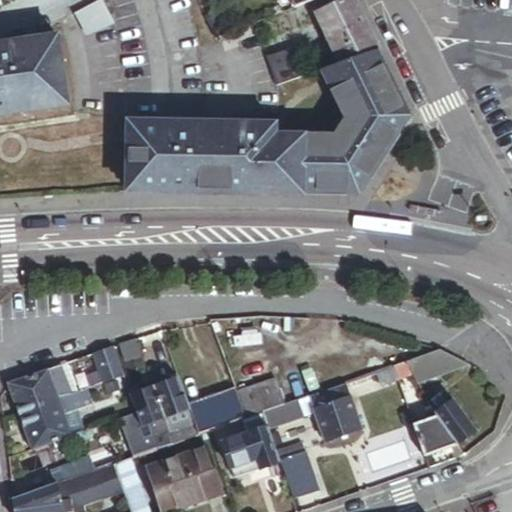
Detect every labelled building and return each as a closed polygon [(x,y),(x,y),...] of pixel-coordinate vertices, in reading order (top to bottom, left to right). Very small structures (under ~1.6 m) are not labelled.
[(296,16),(323,5),(332,0),(287,0),(288,1),(296,16)] [(373,60),(379,58),(352,3),(315,21),(338,72),(373,60)] [(214,47),(226,42),(216,19),(204,24),(214,47)] [(0,129),(72,121),(63,52),(0,59),(0,129)] [(269,78),(302,67),(298,55),(265,66),(269,78)] [(276,192),(348,188),(404,124),(373,60),(338,72),(321,78),(343,125),(333,137),(273,141),(273,131),(128,141),(131,189),(131,204),(275,194),(276,192)] [(275,94),(307,83),(302,67),(269,78),(275,94)] [(124,364),(139,359),(134,347),(120,352),(124,364)] [(103,390),(125,382),(115,354),(93,361),(103,390)] [(415,384),(417,389),(469,370),(440,358),(406,370),(415,384)] [(76,395),(68,370),(47,377),(53,393),(60,391),(68,394),(69,397),(76,395)] [(411,385),(415,384),(406,370),(393,374),(396,381),(405,378),(411,385)] [(386,384),(396,381),(393,374),(384,377),(386,384)] [(76,395),(69,397),(68,394),(60,391),(53,393),(47,377),(8,391),(19,420),(77,399),(76,395)] [(189,417),(187,412),(178,385),(153,394),(164,425),(189,417)] [(261,420),(270,417),(284,412),(275,386),(236,400),(245,426),(250,424),(261,420)] [(309,403),(314,417),(349,406),(344,391),(309,403)] [(131,402),(139,399),(137,393),(129,396),(131,402)] [(142,433),(164,425),(153,394),(139,399),(131,402),(142,433)] [(198,442),(245,426),(236,400),(234,395),(187,412),(189,417),(194,431),(198,442)] [(31,457),(71,443),(61,416),(69,413),(73,408),(72,405),(78,402),(77,399),(19,420),(23,433),(31,457)] [(445,414),(452,409),(445,400),(438,405),(445,414)] [(90,437),(78,402),(72,405),(73,408),(69,413),(61,416),(71,443),(90,437)] [(315,419),(314,417),(309,403),(293,408),(299,424),(315,419)] [(457,452),(475,439),(452,409),(445,414),(438,405),(433,409),(440,420),(438,422),(457,452)] [(324,448),(360,437),(349,406),(314,417),(315,419),(324,448)] [(263,427),(273,423),(270,417),(261,420),(263,427)] [(265,431),(263,427),(261,420),(250,424),(253,432),(259,434),(265,431)] [(424,464),(457,452),(438,422),(413,431),(424,464)] [(169,440),(173,451),(198,442),(194,431),(169,440)] [(278,470),(278,468),(275,460),(266,436),(222,451),(230,475),(256,466),(259,476),(278,470)] [(151,459),(173,451),(169,440),(147,448),(151,459)] [(275,460),(278,468),(304,459),(301,451),(275,460)] [(113,466),(108,454),(88,462),(93,474),(113,466)] [(171,511),(184,511),(220,500),(204,454),(145,475),(152,494),(164,490),(171,511)] [(291,507),(318,498),(304,459),(278,468),(278,470),(291,507)] [(150,511),(134,465),(114,472),(122,498),(127,511),(150,511)] [(234,485),(259,476),(256,466),(230,475),(234,485)] [(86,511),(122,498),(114,472),(15,507),(15,511),(86,511)] [(158,511),(171,511),(164,490),(152,494),(158,511)]
